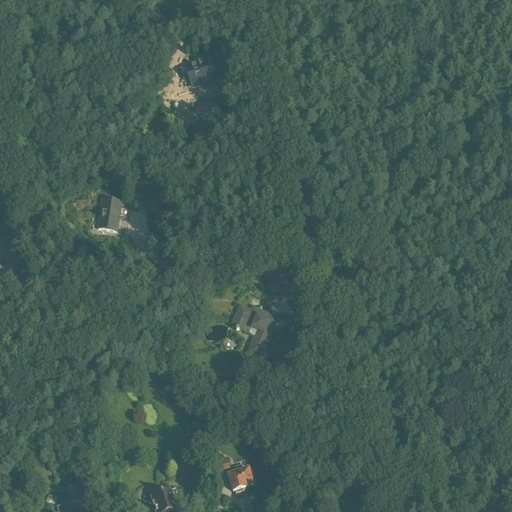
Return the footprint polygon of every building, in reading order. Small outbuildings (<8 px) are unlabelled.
[(145,70),(141,58),(134,61),(139,72),(145,70)] [(220,80),(214,60),(181,70),(182,75),(190,73),(194,88),(220,80)] [(132,195),(130,210),(139,212),(142,197),(132,195)] [(103,201),(98,230),(117,233),(121,204),(103,201)] [(278,264),(265,274),(273,284),(286,274),(278,264)] [(240,308),(232,327),(244,333),(246,327),(258,332),(249,353),(261,359),(278,319),(253,308),(252,313),(240,308)] [(98,426),(106,423),(102,414),(94,417),(98,426)] [(186,446),(186,448),(193,479),(202,477),(197,452),(196,453),(195,445),(194,445),(193,443),(192,443),(190,442),(189,443),(187,444),(186,445),(186,446)] [(226,458),(216,461),(220,473),(230,470),(226,458)] [(237,474),(228,477),(233,493),(235,493),(236,494),(238,495),(244,493),(245,492),(244,490),(246,489),(246,488),(253,486),(249,470),(243,472),(242,467),(235,469),(237,474)] [(72,472),(65,475),(68,484),(76,481),(72,472)] [(15,479),(7,482),(10,494),(19,492),(15,479)] [(78,511),(79,511),(86,510),(79,486),(68,489),(73,503),(74,504),(75,508),(71,509),(64,506),(57,508),(58,511),(78,511)] [(170,492),(151,499),(155,511),(176,511),(173,500),(177,499),(175,492),(171,494),(170,492)]
